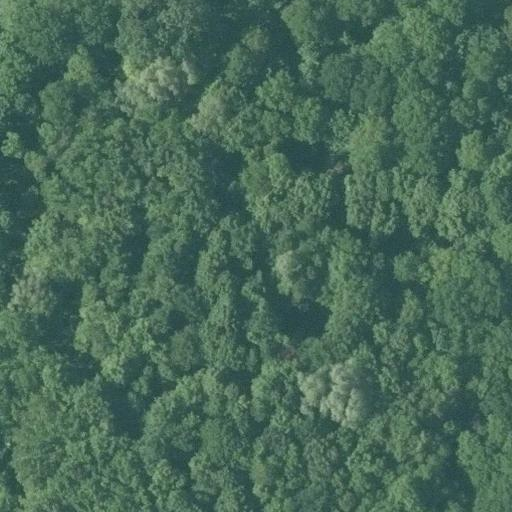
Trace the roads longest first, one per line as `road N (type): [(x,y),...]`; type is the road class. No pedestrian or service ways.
road 1 (track): [(229,511),(214,298),(232,254),(267,231),(305,222),(511,223)]
road 2 (track): [(153,45),(256,36),(511,55)]
road 3 (track): [(0,62),(102,39),(153,45)]
